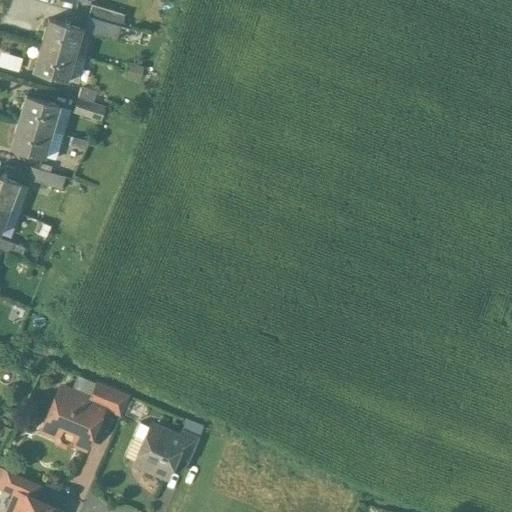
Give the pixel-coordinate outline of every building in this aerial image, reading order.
[(124,14),(92,5),(88,17),(121,26),(124,14)] [(81,29),(48,19),(41,45),(74,54),(81,29)] [(74,54),(41,45),(33,71),(66,80),(74,54)] [(0,55),(0,64),(18,69),(21,57),(1,52),(0,55)] [(82,86),(74,111),(98,118),(101,108),(93,106),(97,91),(82,86)] [(59,105),(26,96),(18,121),(51,131),(59,105)] [(51,131),(18,121),(11,147),(44,157),(51,131)] [(65,177),(30,167),(26,179),(61,189),(65,177)] [(18,183),(0,176),(0,205),(8,208),(18,183)] [(0,230),(8,208),(0,205),(0,230)] [(25,247),(0,237),(0,249),(21,258),(25,247)] [(130,393),(97,379),(88,397),(103,404),(102,408),(120,415),(130,393)] [(88,397),(61,386),(45,423),(59,429),(57,434),(60,441),(66,444),(72,441),(73,440),(85,445),(102,408),(103,404),(88,397)] [(140,422),(134,434),(144,439),(150,426),(139,421),(139,422),(140,422)] [(178,436),(151,424),(150,426),(144,439),(135,461),(167,474),(175,456),(183,438),(178,436)] [(199,436),(181,428),(178,436),(183,438),(175,456),(188,462),(199,436)] [(39,483),(6,469),(0,482),(0,485),(18,493),(18,491),(33,498),(39,483)] [(33,498),(18,491),(18,493),(9,511),(57,511),(58,509),(33,498)]
